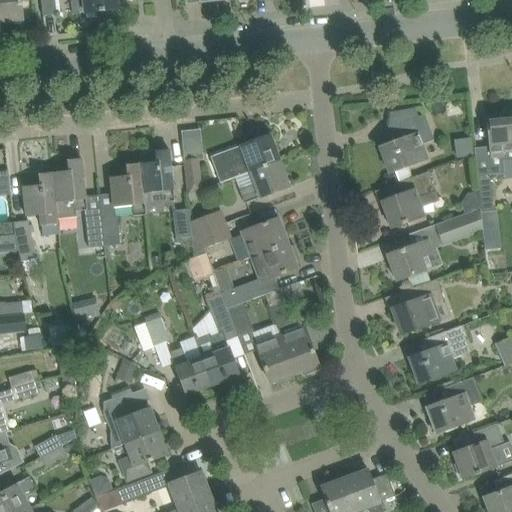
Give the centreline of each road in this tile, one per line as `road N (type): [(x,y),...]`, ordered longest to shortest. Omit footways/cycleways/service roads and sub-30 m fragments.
road 1 (residential): [(0,132),(323,94)]
road 2 (residential): [(364,377),(323,94)]
road 3 (residential): [(263,491),(238,471),(226,434),(237,421),(364,377)]
road 4 (unclassified): [(320,45),(511,24)]
road 5 (unclassified): [(0,80),(175,61)]
road 6 (unclassified): [(175,61),(320,45)]
road 7 (residential): [(263,491),(392,438)]
